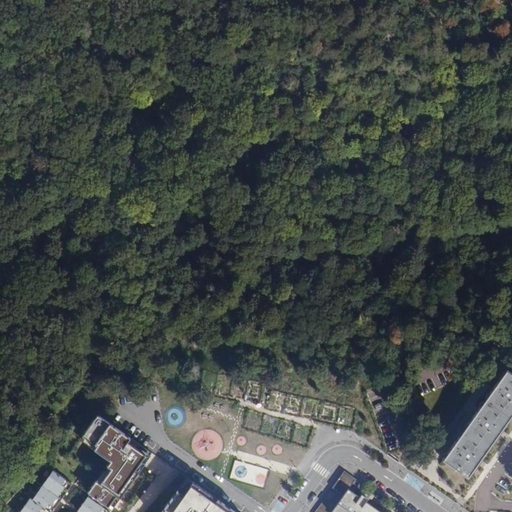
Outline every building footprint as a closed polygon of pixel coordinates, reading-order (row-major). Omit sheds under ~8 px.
[(511,372),(510,371),(445,460),(466,476),(470,478),(511,420),(511,372)] [(103,511),(152,451),(98,414),(83,433),(113,460),(81,510),(83,511),(103,511)] [(54,511),(73,485),(54,471),(33,500),(31,498),(20,511),(18,511),(54,511)] [(378,511),(366,503),(368,500),(362,496),(360,498),(353,493),(361,482),(344,471),(314,511),(378,511)] [(237,511),(188,476),(178,489),(162,511),(237,511)]
